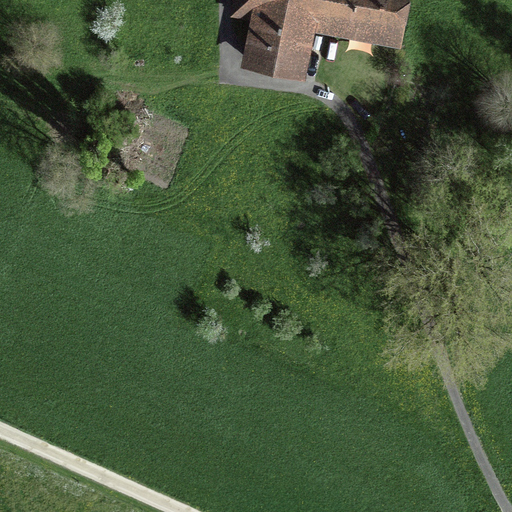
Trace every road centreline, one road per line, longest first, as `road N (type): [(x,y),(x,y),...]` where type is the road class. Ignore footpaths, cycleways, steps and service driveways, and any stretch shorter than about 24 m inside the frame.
road 1 (track): [(509,511),(479,457),(358,135),(326,95),(224,77),(224,0)]
road 2 (residential): [(0,429),(186,511)]
